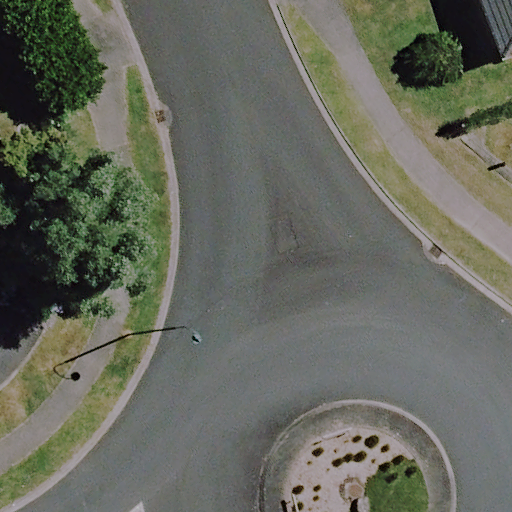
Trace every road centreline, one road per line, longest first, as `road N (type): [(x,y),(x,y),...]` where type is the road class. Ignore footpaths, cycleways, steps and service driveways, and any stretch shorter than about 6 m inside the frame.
road 1 (residential): [(185,0),(288,326)]
road 2 (residential): [(288,326),(344,310),(402,311),(456,332),(511,384)]
road 3 (residential): [(189,511),(193,438),(214,392),(246,354),(288,326)]
